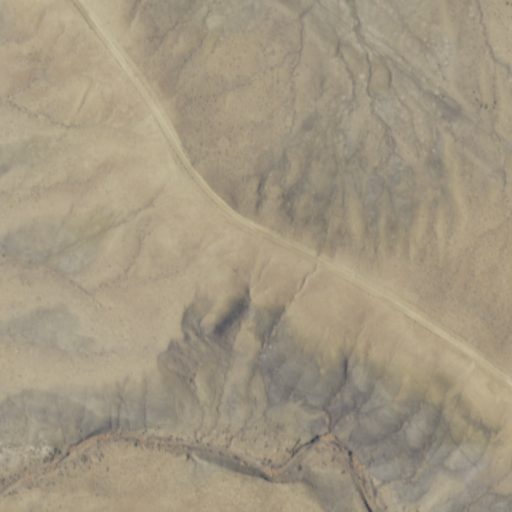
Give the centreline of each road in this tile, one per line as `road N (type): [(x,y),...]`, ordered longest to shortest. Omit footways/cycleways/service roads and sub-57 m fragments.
road 1 (track): [(511,382),(412,312),(257,228),(200,187),(75,0)]
road 2 (track): [(257,228),(60,273),(0,295)]
